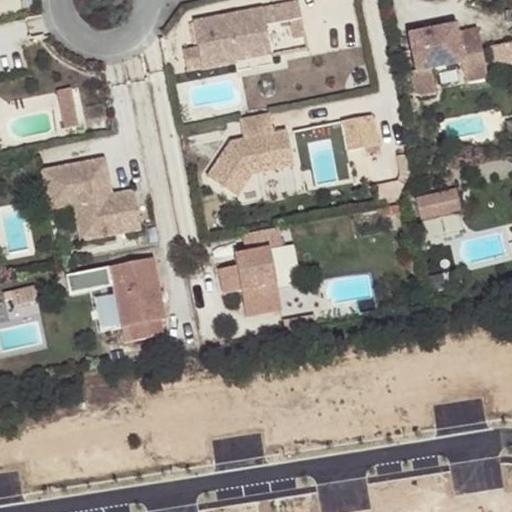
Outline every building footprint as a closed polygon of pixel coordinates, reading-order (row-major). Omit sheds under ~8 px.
[(287,0),(192,21),(203,68),(237,61),(235,51),(270,43),(265,22),(300,15),(297,0),(287,0)] [(454,30),(408,38),(415,76),(460,67),(482,63),(477,34),(456,37),(454,30)] [(511,47),(489,52),(493,70),(511,65),(511,47)] [(486,83),(482,63),(460,67),(464,87),(486,83)] [(67,126),(62,106),(50,109),(54,129),(67,126)] [(272,134),(267,113),(241,119),(246,139),(232,142),(210,178),(238,200),(251,176),(292,165),(285,131),(272,134)] [(359,147),(375,144),(370,114),(353,117),(359,147)] [(402,156),(393,158),(396,174),(391,183),(399,187),(406,175),(402,156)] [(70,206),(78,242),(138,230),(132,198),(110,202),(109,195),(102,159),(39,171),(44,196),(67,191),(70,206)] [(460,188),(419,196),(423,219),(464,212),(460,188)] [(67,191),(44,196),(47,210),(70,206),(67,191)] [(131,191),(109,195),(110,202),(132,198),(131,191)] [(281,231),(248,233),(249,248),(282,246),(281,231)] [(243,290),(249,317),(286,308),(281,287),(303,281),(294,242),(236,256),(238,265),(220,269),(225,294),(243,290)] [(150,259),(107,267),(118,328),(127,326),(130,341),(160,335),(157,320),(162,319),(150,259)] [(0,354),(50,343),(37,284),(5,291),(7,300),(0,301),(0,354)]
